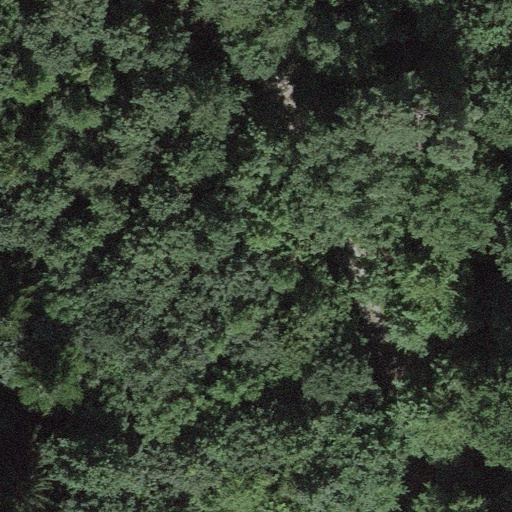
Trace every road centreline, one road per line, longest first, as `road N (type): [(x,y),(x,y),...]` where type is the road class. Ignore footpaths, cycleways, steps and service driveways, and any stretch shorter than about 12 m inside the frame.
road 1 (track): [(399,511),(405,403),(337,243),(297,96)]
road 2 (track): [(511,238),(297,96)]
road 3 (track): [(297,96),(174,0)]
